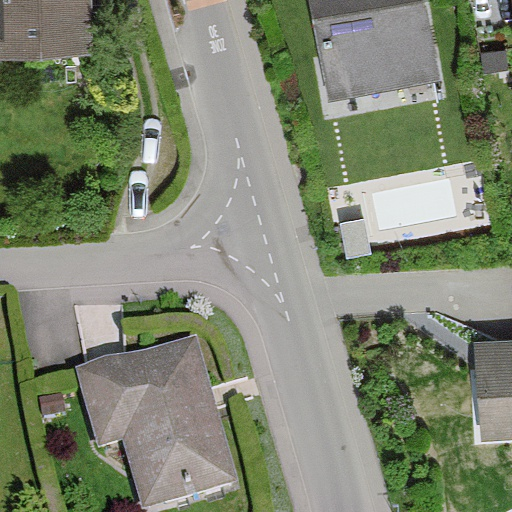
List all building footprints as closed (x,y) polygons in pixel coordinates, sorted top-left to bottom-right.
[(76,0),(0,0),(0,49),(78,46),(76,0)] [(422,0),(315,0),(332,103),(436,86),(422,0)] [(192,304),(125,327),(133,349),(200,326),(192,304)] [(511,341),(476,344),(484,454),(511,451),(511,341)] [(194,355),(80,392),(102,461),(130,453),(148,511),(168,511),(237,490),(194,355)]
